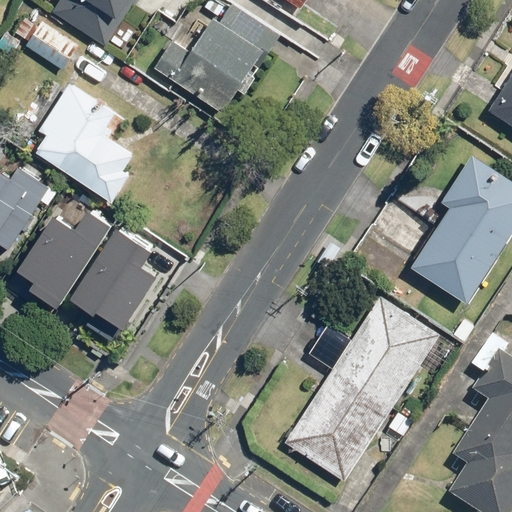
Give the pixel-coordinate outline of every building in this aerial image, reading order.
[(58,0),(54,8),(107,42),(125,13),(120,10),(126,0),(58,0)] [(144,0),(140,8),(155,17),(159,10),(179,23),(193,0),(144,0)] [(263,48),(269,52),(282,32),(234,1),(223,16),(266,44),(263,48)] [(223,16),(215,11),(192,47),(173,35),(156,63),(225,107),(263,48),(266,44),(223,16)] [(41,22),(26,13),(16,29),(31,38),(41,22)] [(80,41),(44,18),(41,22),(31,38),(27,43),(64,66),(80,41)] [(511,71),(490,106),(511,120),(511,71)] [(67,84),(30,148),(110,195),(148,130),(67,84)] [(414,263),(469,298),(511,231),(511,173),(473,149),(444,196),(453,202),(414,263)] [(148,250),(88,211),(37,291),(78,317),(81,313),(100,325),(148,250)] [(329,264),(341,244),(330,238),(318,258),(329,264)] [(441,330),(381,291),(286,440),(346,478),(441,330)] [(481,511),(511,511),(511,355),(502,349),(476,391),(491,400),(457,454),(471,463),(452,493),(481,511)]
